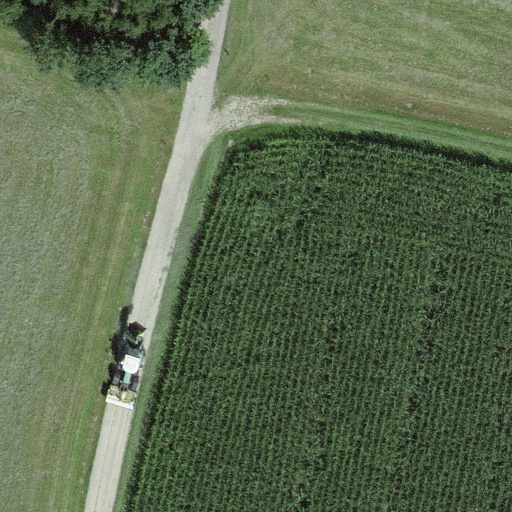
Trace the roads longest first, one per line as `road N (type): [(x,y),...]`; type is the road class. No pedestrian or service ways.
road 1 (track): [(218,0),(103,511)]
road 2 (track): [(511,155),(414,131),(243,111),(192,132)]
